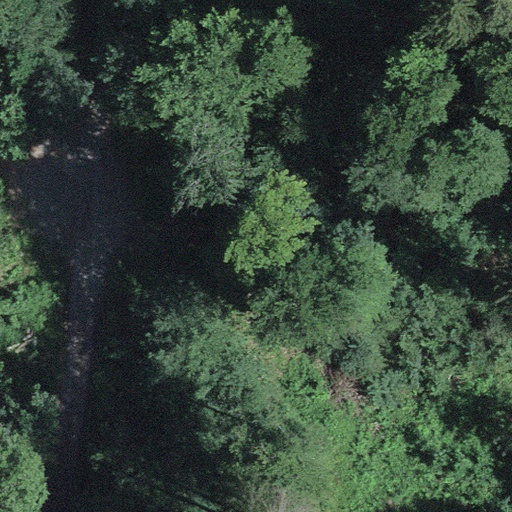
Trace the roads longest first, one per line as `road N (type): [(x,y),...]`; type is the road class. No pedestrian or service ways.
road 1 (track): [(95,0),(95,244),(53,511)]
road 2 (track): [(98,185),(239,317),(309,415),(341,511)]
